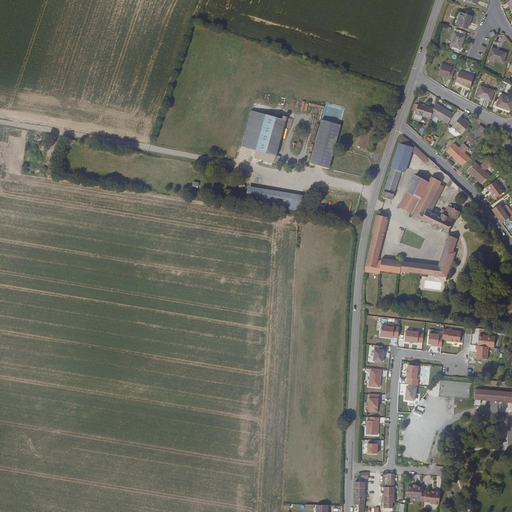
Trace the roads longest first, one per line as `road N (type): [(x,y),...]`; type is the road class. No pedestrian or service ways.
road 1 (track): [(376,193),(0,120)]
road 2 (tertiary): [(397,124),(361,256),(350,467)]
road 3 (residential): [(393,468),(397,357),(460,358),(468,335)]
road 4 (residential): [(511,247),(456,175),(397,124)]
